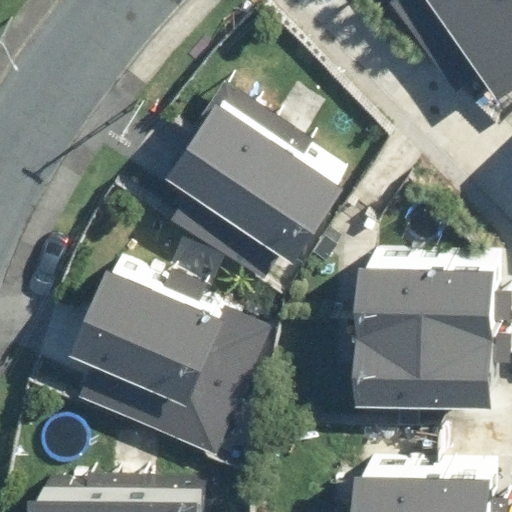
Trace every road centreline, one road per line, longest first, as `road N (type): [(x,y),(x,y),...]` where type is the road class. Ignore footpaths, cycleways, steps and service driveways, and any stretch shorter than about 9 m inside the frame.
road 1 (residential): [(117,0),(46,92),(0,171)]
road 2 (residential): [(382,0),(511,147)]
